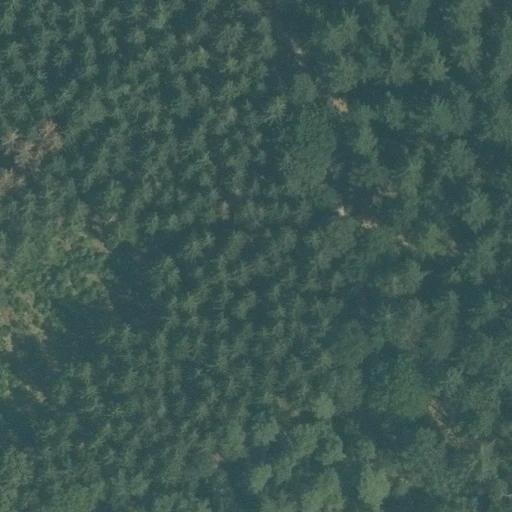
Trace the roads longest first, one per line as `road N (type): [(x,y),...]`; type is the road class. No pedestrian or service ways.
road 1 (track): [(278,0),(404,511)]
road 2 (track): [(0,2),(463,0),(511,24)]
